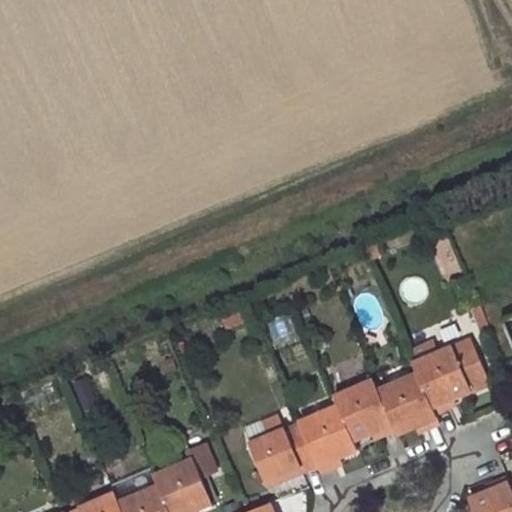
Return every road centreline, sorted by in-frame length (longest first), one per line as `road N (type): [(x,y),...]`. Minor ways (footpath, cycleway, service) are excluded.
road 1 (track): [(0,328),(511,122)]
road 2 (residential): [(447,511),(458,456),(443,443),(339,486),(323,511)]
